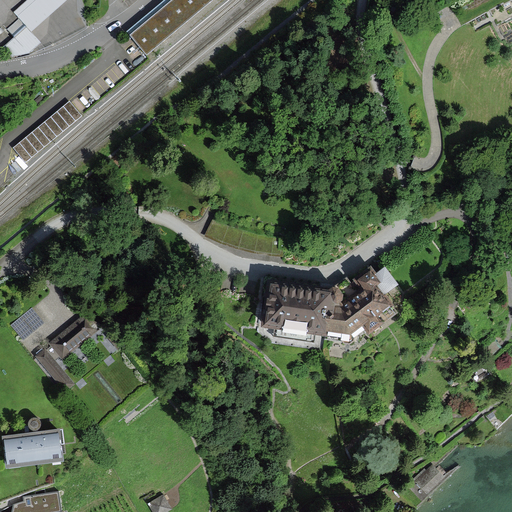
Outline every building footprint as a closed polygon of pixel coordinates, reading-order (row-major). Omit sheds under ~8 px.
[(212,0),(167,0),(126,34),(144,55),(212,0)] [(31,55),(42,43),(20,18),(6,30),(13,38),(2,48),(12,58),(31,55)] [(71,101),(13,148),(26,163),(84,116),(71,101)] [(216,214),(205,236),(248,253),(289,257),(293,214),(215,192),(208,209),(216,214)] [(329,291),(323,340),(359,344),(405,310),(398,301),(407,295),(395,277),(384,285),(373,270),(349,287),(344,280),(329,291)] [(323,340),(329,291),(271,282),(264,329),(323,340)] [(84,315),(50,344),(64,361),(98,331),(84,315)] [(42,350),(35,356),(62,391),(70,385),(42,350)] [(62,461),(58,433),(4,440),(8,468),(62,461)] [(61,511),(59,494),(12,499),(13,511),(61,511)] [(164,495),(147,504),(151,511),(170,511),(172,511),(164,495)]
